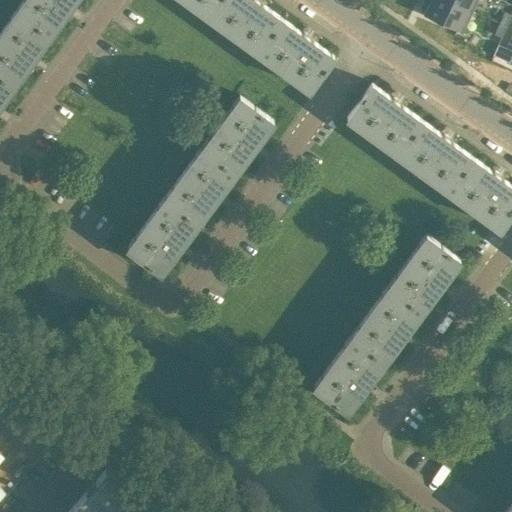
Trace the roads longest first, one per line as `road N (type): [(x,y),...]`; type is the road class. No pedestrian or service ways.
road 1 (residential): [(0,183),(150,294),(180,301),(374,33)]
road 2 (residential): [(450,511),(379,455),(373,427),(511,250)]
road 3 (residential): [(40,511),(115,419),(0,314)]
road 4 (residential): [(0,157),(110,0)]
road 5 (residential): [(511,134),(374,33)]
